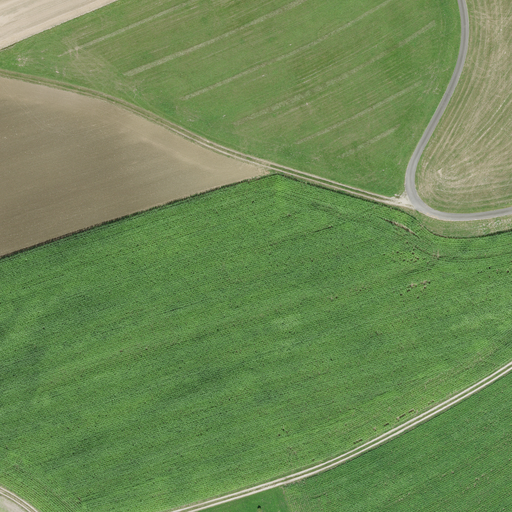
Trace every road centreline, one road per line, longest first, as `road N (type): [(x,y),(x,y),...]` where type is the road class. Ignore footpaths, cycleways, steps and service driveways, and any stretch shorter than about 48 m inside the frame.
road 1 (track): [(0,76),(80,93),(319,179),(411,203)]
road 2 (track): [(178,511),(354,452),(511,363)]
road 3 (unclassified): [(511,211),(443,218),(419,212),(408,194),(411,165),(456,68),(459,0)]
